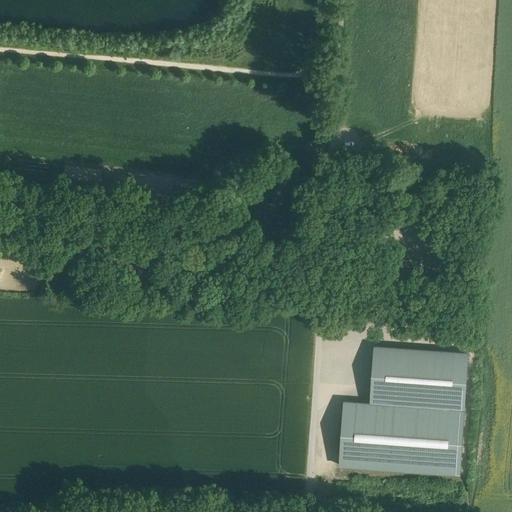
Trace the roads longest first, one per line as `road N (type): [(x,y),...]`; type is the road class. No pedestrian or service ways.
road 1 (unknown): [(0,43),(294,75),(315,60),(320,0)]
road 2 (track): [(331,154),(251,153),(184,184),(154,181),(155,172),(189,174),(257,144),(332,147)]
